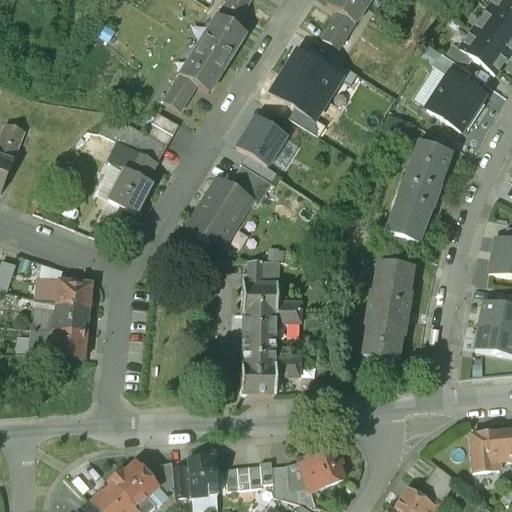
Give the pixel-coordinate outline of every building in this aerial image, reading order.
[(248,0),(227,0),(216,18),(216,17),(197,47),(226,65),(245,35),(233,28),(250,1),(248,0)] [(330,0),(326,7),(337,15),(321,41),(337,52),(353,26),(354,26),(371,0),(330,0)] [(511,0),(495,0),(488,11),(511,28),(511,0)] [(511,52),(511,28),(488,11),(472,33),(507,59),(511,52)] [(507,59),(472,33),(458,52),(472,62),(494,78),(507,59)] [(226,65),(197,47),(179,76),(179,77),(162,104),(179,114),(196,87),(207,95),(226,65)] [(458,52),(452,47),(443,59),(464,73),(472,62),(458,52)] [(319,69),(296,54),(282,76),(325,104),(339,82),(319,69)] [(443,59),(440,57),(432,69),(447,79),(448,79),(462,88),(470,77),(464,73),(443,59)] [(326,59),(319,69),(339,82),(349,89),(356,78),(326,59)] [(325,104),(282,76),(269,95),(293,110),(313,123),(314,122),(325,104)] [(462,88),(448,79),(447,79),(426,112),(460,134),(481,101),(462,88)] [(313,123),(293,110),(286,121),(317,140),(324,129),(314,122),(313,123)] [(157,115),(145,136),(166,148),(177,127),(157,115)] [(127,127),(108,118),(99,136),(118,146),(127,127)] [(255,119),(235,150),(245,157),(266,169),(285,139),(255,119)] [(23,134),(5,127),(0,138),(0,160),(11,165),(23,134)] [(118,146),(107,165),(123,173),(123,172),(124,173),(134,154),(144,137),(127,127),(118,146)] [(166,148),(144,137),(134,154),(156,165),(166,148)] [(417,146),(404,183),(403,183),(398,198),(399,198),(385,236),(417,247),(429,213),(430,214),(438,191),(437,191),(449,157),(417,146)] [(134,154),(124,173),(123,172),(123,173),(106,204),(124,215),(127,219),(133,220),(136,217),(136,212),(149,189),(144,186),(156,165),(134,154)] [(266,169),(245,157),(239,167),(240,167),(269,186),(276,176),(266,169)] [(0,160),(0,195),(12,165),(11,165),(0,160)] [(269,186),(240,167),(227,188),(250,202),(249,202),(249,203),(257,208),(270,186),(269,186)] [(227,188),(217,181),(188,228),(221,249),(249,203),(249,202),(250,202),(227,188)] [(511,243),(494,240),(487,277),(511,281),(511,243)] [(0,267),(0,293),(5,295),(14,268),(1,265),(0,267)] [(261,265),(247,265),(246,286),(260,287),(261,265)] [(411,271),(377,265),(372,294),(370,294),(364,330),(366,330),(361,359),(395,365),(399,340),(401,340),(408,296),(407,296),(411,271)] [(90,286),(57,282),(55,308),(88,311),(90,286)] [(246,286),(241,286),(240,315),(242,315),(242,314),(274,315),(275,315),(276,305),(276,287),(246,286)] [(299,305),(276,305),(275,315),(299,315),(299,305)] [(511,310),(482,305),(477,329),(511,335),(511,310)] [(88,311),(55,308),(52,333),(85,336),(88,311)] [(274,315),(242,314),(242,315),(241,341),(273,342),(274,325),(274,315)] [(275,315),(274,315),(274,325),(299,326),(299,315),(275,315)] [(511,335),(477,329),(473,354),(511,361),(511,335)] [(52,333),(31,331),(28,356),(83,361),(85,336),(52,333)] [(273,342),(241,341),(241,367),(240,368),(272,368),(273,358),(273,342)] [(298,359),(273,358),(272,368),(274,369),(297,369),(298,359)] [(272,368),(240,368),(241,367),(239,367),(238,388),(235,391),(238,396),(242,398),(247,397),(247,396),(273,397),(274,379),(274,369),(272,368)] [(297,369),(274,369),(274,379),(297,379),(297,369)] [(494,436),(469,438),(472,475),(497,473),(494,436)] [(511,437),(502,438),(503,460),(511,459),(511,437)] [(334,449),(305,459),(309,471),(300,474),(308,493),(342,481),(337,467),(339,463),(334,449)] [(213,459),(188,461),(191,498),(217,496),(213,459)] [(161,495),(133,464),(122,475),(119,472),(107,484),(110,486),(111,485),(133,509),(145,497),(152,504),(161,495)] [(272,465),(259,466),(263,497),(275,496),(275,492),(273,469),(272,465)] [(286,468),(273,469),(275,492),(288,491),(286,468)] [(184,469),(172,470),(174,499),(187,498),(184,469)] [(110,486),(88,505),(94,511),(120,511),(124,508),(125,509),(125,511),(135,511),(133,509),(111,485),(110,486)] [(420,502),(406,493),(392,511),(434,511),(438,507),(424,497),(420,502)]
